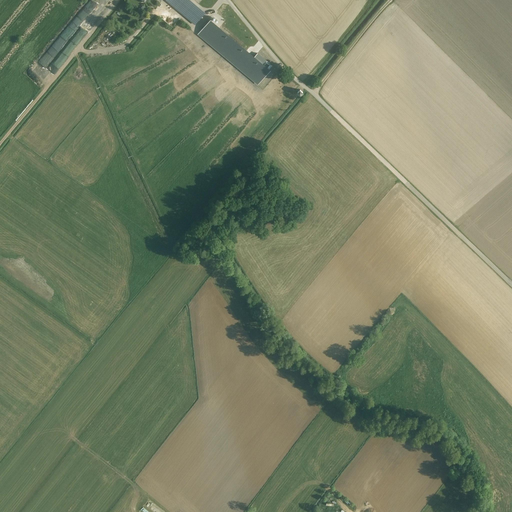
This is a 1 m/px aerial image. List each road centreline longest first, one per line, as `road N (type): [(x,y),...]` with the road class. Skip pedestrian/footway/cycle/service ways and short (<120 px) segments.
road 1 (unclassified): [(227,0),(296,79),(511,284)]
road 2 (track): [(313,93),(390,0)]
